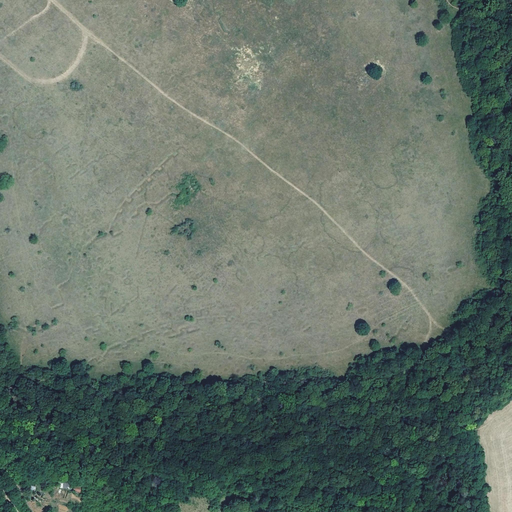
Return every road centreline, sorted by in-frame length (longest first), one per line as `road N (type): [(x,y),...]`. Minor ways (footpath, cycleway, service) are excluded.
road 1 (track): [(51,0),(263,214),(500,290)]
road 2 (track): [(181,511),(166,464),(166,392)]
